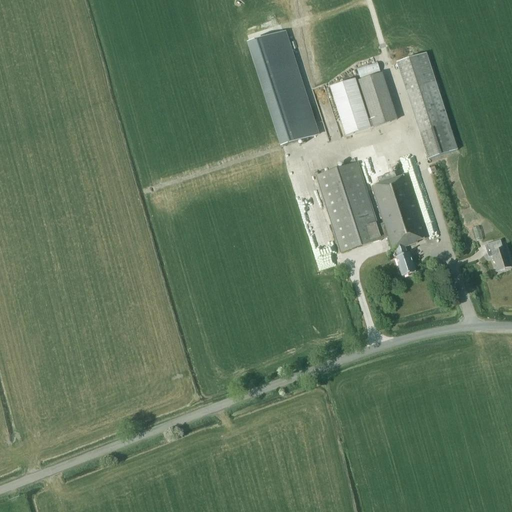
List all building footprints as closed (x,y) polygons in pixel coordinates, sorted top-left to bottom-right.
[(320,136),(286,31),(247,44),(280,148),(320,136)] [(429,160),(458,151),(426,55),(398,64),(429,160)] [(381,73),(377,62),(357,69),(360,79),(381,73)] [(371,128),(374,128),(398,121),(384,74),(360,81),(371,119),(368,120),(357,80),(331,87),(346,137),(371,130),(371,128)] [(315,88),(318,100),(328,97),(325,86),(315,88)] [(402,278),(415,273),(409,254),(407,255),(405,248),(418,244),(417,242),(428,239),(408,176),(372,187),(384,223),(378,225),(358,162),(315,176),(340,254),(389,238),(393,252),(396,251),(398,258),(396,258),(402,278)] [(319,235),(314,235),(313,231),(310,231),(314,254),(327,252),(325,237),(320,237),(319,235)] [(509,258),(506,248),(503,249),(500,241),(485,246),(489,259),(493,257),(498,273),(511,268),(508,258),(509,258)] [(445,276),(441,264),(430,268),(434,280),(445,276)]
